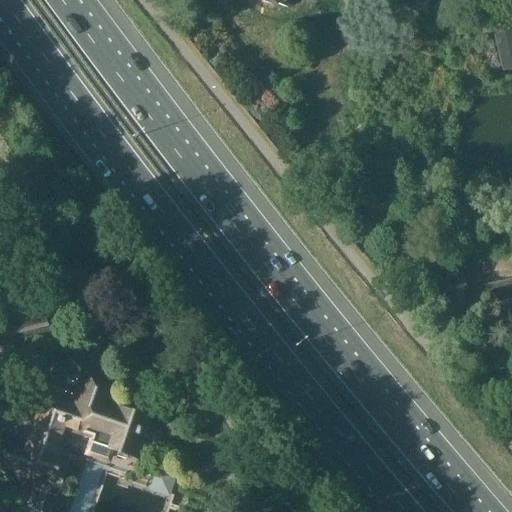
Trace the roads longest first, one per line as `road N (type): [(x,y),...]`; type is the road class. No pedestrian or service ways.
road 1 (motorway): [(483,511),(313,314),(71,0)]
road 2 (motorway): [(0,0),(90,130),(395,511)]
